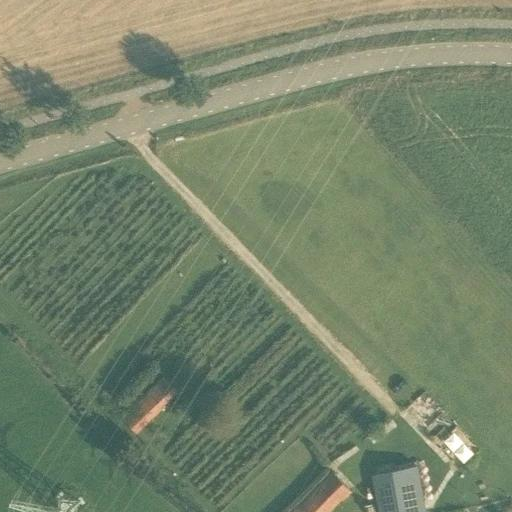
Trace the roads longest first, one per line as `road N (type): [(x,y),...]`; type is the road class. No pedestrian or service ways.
road 1 (unclassified): [(511,59),(417,58),(251,92),(0,163)]
road 2 (track): [(135,125),(141,147),(393,406)]
